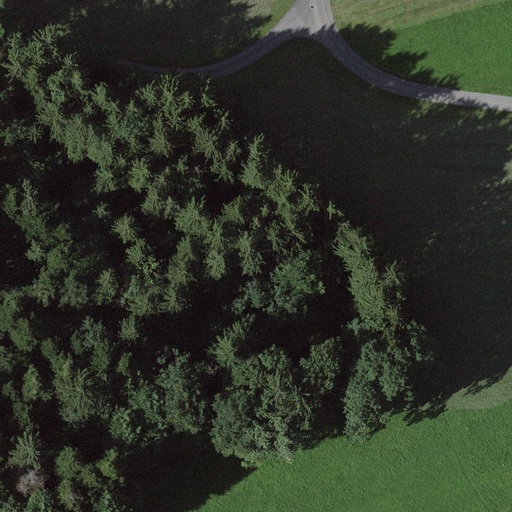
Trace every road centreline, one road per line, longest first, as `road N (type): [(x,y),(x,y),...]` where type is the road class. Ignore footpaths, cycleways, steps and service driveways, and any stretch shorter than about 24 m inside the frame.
road 1 (track): [(0,50),(211,77),(323,5)]
road 2 (residential): [(322,0),(328,32),(372,76),(396,87),(511,103)]
